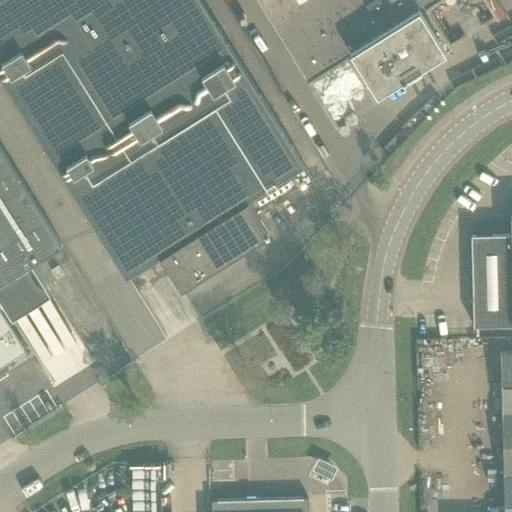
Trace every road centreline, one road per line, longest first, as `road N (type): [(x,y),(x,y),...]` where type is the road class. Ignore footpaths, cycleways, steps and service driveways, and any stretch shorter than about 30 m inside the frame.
road 1 (unclassified): [(0,498),(100,447),(164,434),(387,429)]
road 2 (unknown): [(198,433),(0,99)]
road 3 (unclassified): [(387,429),(389,278),(417,202),(450,153),(511,109)]
road 4 (unknown): [(396,258),(359,217),(333,216),(211,293)]
road 5 (unknown): [(348,155),(511,34)]
road 6 (unknown): [(389,278),(433,290),(465,227),(511,164)]
road 7 (unknown): [(348,155),(240,0)]
road 8 (unknown): [(263,432),(266,461),(319,478),(326,511)]
